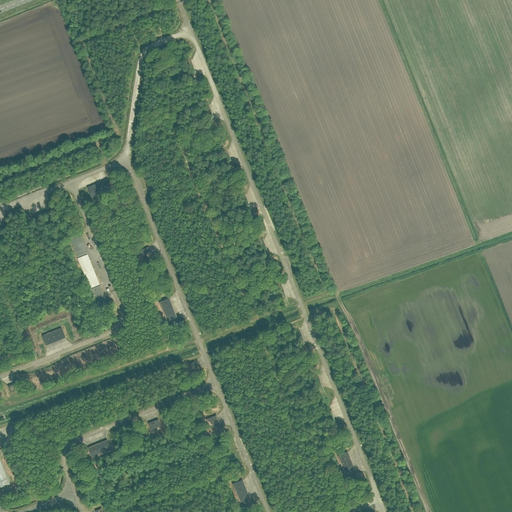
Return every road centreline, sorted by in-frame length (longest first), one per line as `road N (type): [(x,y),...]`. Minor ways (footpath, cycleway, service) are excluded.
road 1 (unknown): [(120,162),(143,54),(188,30),(254,174),(378,499)]
road 2 (unknown): [(71,181),(116,293),(118,323),(0,375)]
road 3 (unknown): [(215,383),(130,168),(120,162)]
road 4 (track): [(427,511),(338,300)]
road 5 (unknown): [(73,491),(62,455),(72,441),(215,383)]
road 6 (unknown): [(215,383),(268,511)]
